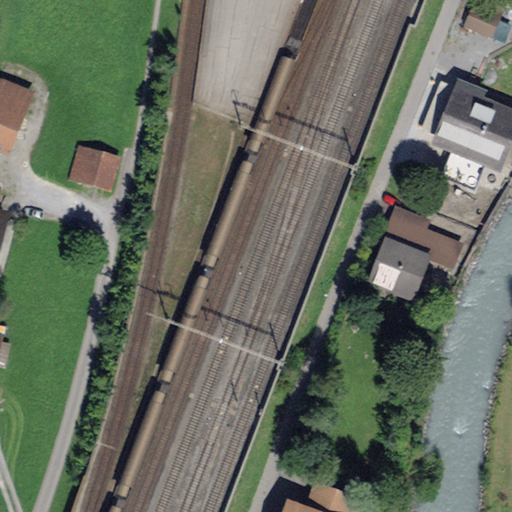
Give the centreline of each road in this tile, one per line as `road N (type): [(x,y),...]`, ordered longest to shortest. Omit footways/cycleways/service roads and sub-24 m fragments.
road 1 (residential): [(256,511),(453,0)]
road 2 (residential): [(44,511),(101,342),(141,157)]
